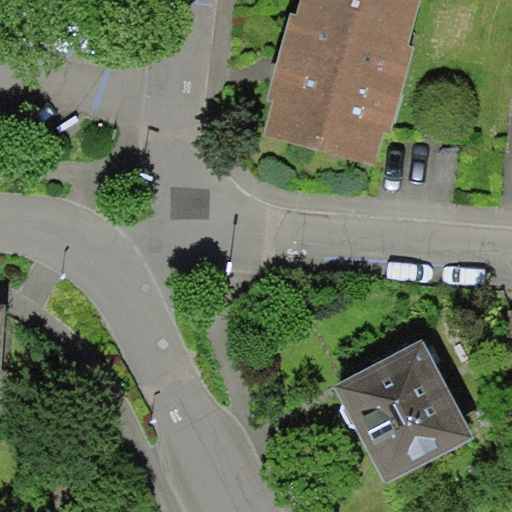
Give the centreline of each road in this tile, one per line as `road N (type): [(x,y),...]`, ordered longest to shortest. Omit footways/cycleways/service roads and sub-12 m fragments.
road 1 (residential): [(202,231),(511,257)]
road 2 (residential): [(115,248),(235,511)]
road 3 (residential): [(202,231),(172,134),(182,0)]
